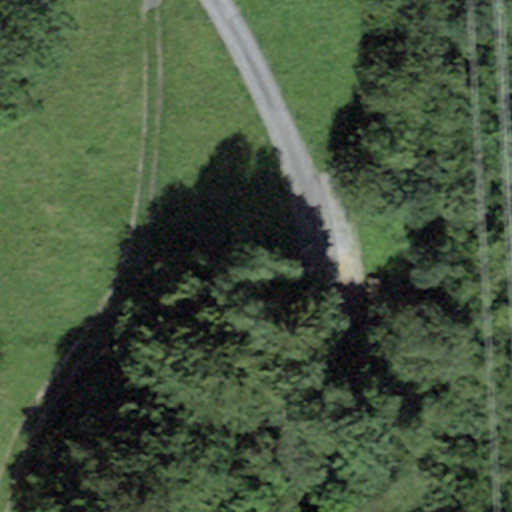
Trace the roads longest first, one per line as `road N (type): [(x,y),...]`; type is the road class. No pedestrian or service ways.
road 1 (track): [(1,511),(21,439),(116,297),(133,256),(152,129),(151,0)]
road 2 (unclassified): [(280,511),(313,348),(316,220),(217,0)]
